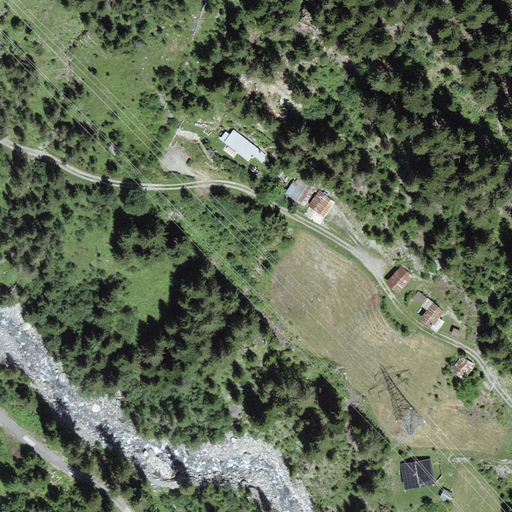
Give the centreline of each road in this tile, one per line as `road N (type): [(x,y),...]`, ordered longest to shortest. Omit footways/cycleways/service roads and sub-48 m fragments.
road 1 (track): [(0,137),(114,182),(216,182),(253,193),(353,249),(411,317),(477,357),(511,404)]
road 2 (unclassified): [(127,511),(0,414)]
